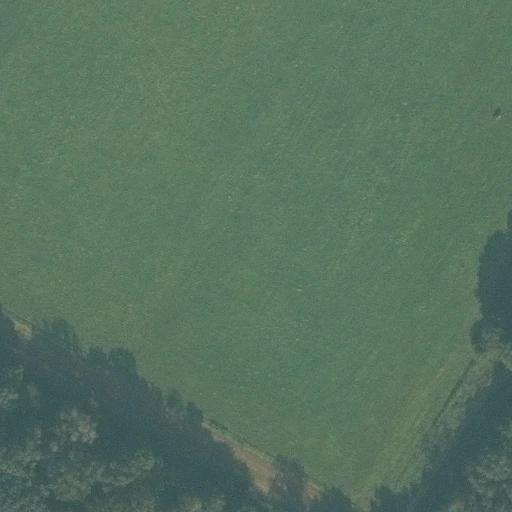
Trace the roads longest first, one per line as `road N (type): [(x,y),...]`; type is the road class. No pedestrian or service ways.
road 1 (track): [(307,511),(110,404)]
road 2 (track): [(110,404),(74,462),(24,493)]
road 3 (track): [(110,404),(0,348)]
